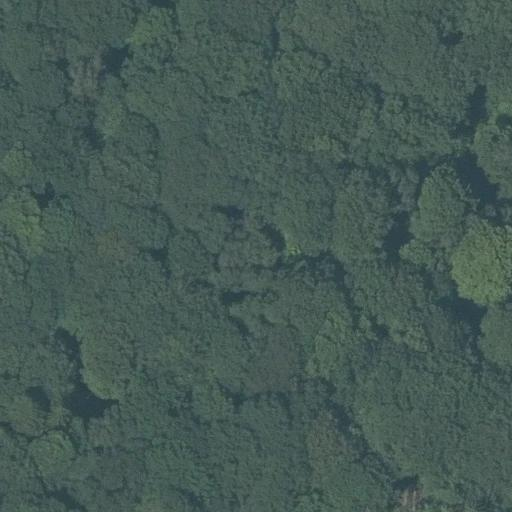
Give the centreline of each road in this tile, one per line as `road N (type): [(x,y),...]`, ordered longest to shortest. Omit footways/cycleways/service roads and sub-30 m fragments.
road 1 (track): [(350,0),(264,59),(55,357),(0,420)]
road 2 (unknown): [(511,84),(307,107),(162,93),(95,104),(81,98),(22,0)]
